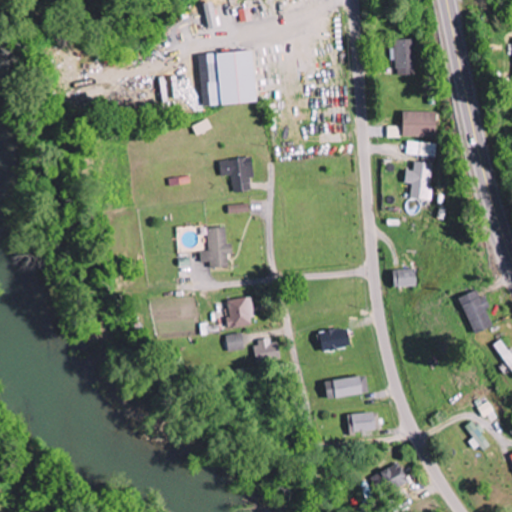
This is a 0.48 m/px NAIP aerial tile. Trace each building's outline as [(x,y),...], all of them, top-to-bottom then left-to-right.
[(417,75),(415,39),(394,40),(395,76),(417,75)] [(253,103),(250,51),(197,54),(200,107),(253,103)] [(401,137),(435,137),(436,113),(402,112),(401,137)] [(387,139),(401,138),(400,126),(387,127),(387,139)] [(406,155),(435,157),(437,144),(407,141),(406,155)] [(230,193),(249,192),(248,179),(251,179),(250,159),(217,160),(218,177),(229,176),(230,193)] [(428,201),(434,165),(414,162),(412,172),(405,170),(403,184),(411,185),(409,198),(428,201)] [(226,205),(226,214),(247,213),(247,205),(226,205)] [(226,267),(225,256),(229,256),(229,243),(223,244),(223,228),(205,228),(206,251),(198,251),(198,263),(207,262),(207,268),(226,267)] [(416,287),(415,270),(392,270),(393,288),(416,287)] [(490,327),(483,310),(487,308),(483,297),(478,299),(474,291),(456,298),(471,335),(490,327)] [(224,301),(226,328),(252,326),(249,298),(224,301)] [(349,347),(345,328),(316,334),(320,353),(349,347)] [(242,350),(240,334),(223,335),(225,352),(242,350)] [(275,340),(252,342),(255,364),(278,361),(275,340)] [(366,394),(363,376),(321,382),(324,400),(366,394)] [(351,434),(378,429),(375,411),(347,416),(351,434)] [(464,427),(472,439),(470,440),(479,453),(490,445),(473,421),(464,427)] [(377,472),(386,493),(406,485),(398,464),(377,472)]
